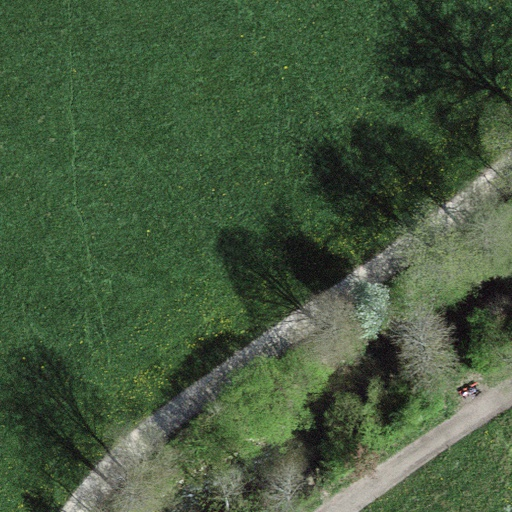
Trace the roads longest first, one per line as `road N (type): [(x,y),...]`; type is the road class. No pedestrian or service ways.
road 1 (track): [(79,511),(105,471),(511,167)]
road 2 (track): [(511,390),(340,511)]
